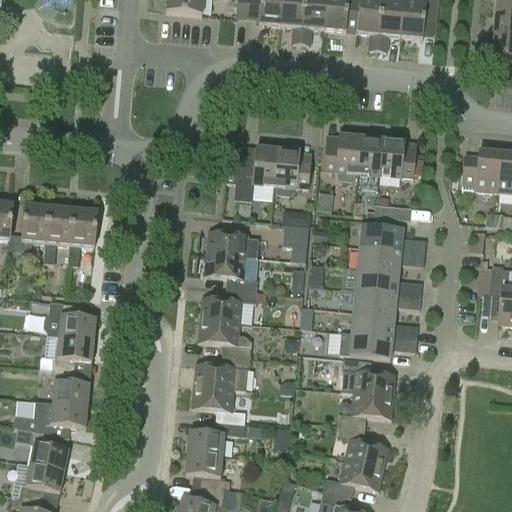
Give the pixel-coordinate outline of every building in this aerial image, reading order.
[(203,0),(167,0),(166,17),(201,20),(203,0)] [(247,23),(249,0),(237,0),(236,22),(247,23)] [(280,31),(282,0),(249,0),(247,23),(259,24),(258,29),(280,31)] [(282,0),(280,31),(292,32),(291,49),(300,49),(304,0),(282,0)] [(304,0),(300,49),(309,50),(311,34),(323,35),(326,0),(304,0)] [(336,0),(326,0),(323,35),(345,37),(345,36),(356,37),(360,2),(336,0)] [(434,40),(437,7),(437,0),(421,0),(421,8),(403,6),(400,42),(422,44),(423,39),(434,40)] [(511,0),(496,0),(495,19),(511,20),(511,0)] [(360,2),(356,37),(356,38),(369,39),(368,56),(377,56),(382,4),(360,2)] [(382,4),(377,56),(386,57),(388,41),(400,42),(403,6),(382,4)] [(493,41),(511,42),(511,20),(495,19),(493,41)] [(511,42),(493,41),(490,63),(511,65),(511,42)] [(335,177),(336,177),(336,183),(339,188),(351,188),(355,185),(356,179),(357,179),(360,143),(338,141),(338,147),(326,146),(323,176),(335,177)] [(360,143),(357,179),(379,181),(382,145),(360,143)] [(401,183),(401,177),(413,178),(416,154),(404,153),(404,147),(382,145),(379,181),(401,183)] [(251,207),(252,193),(273,195),(277,155),(255,153),(254,159),(242,158),(240,178),(236,178),(234,205),(251,207)] [(296,193),(296,187),(308,188),(311,165),(299,163),(299,157),(277,155),(273,195),(274,195),(274,197),(277,202),(289,203),(293,199),(294,193),(296,193)] [(464,161),(461,194),(496,197),(500,158),(478,156),(477,162),(464,161)] [(511,159),(500,158),(496,197),(511,198),(511,159)] [(0,244),(9,245),(11,246),(14,210),(14,203),(9,202),(9,204),(4,204),(3,209),(0,208),(0,244)] [(377,203),(376,211),(387,212),(388,204),(377,203)] [(20,246),(11,246),(9,245),(7,265),(30,268),(32,247),(45,249),(49,213),(49,206),(44,205),(44,207),(39,207),(38,212),(24,211),(20,246)] [(70,251),(73,216),(74,208),(69,208),(68,210),(63,209),(63,215),(49,213),(45,249),(43,269),(54,270),(56,250),(70,251)] [(73,216),(70,251),(68,271),(78,272),(80,252),(94,254),(98,218),(98,211),(93,210),(93,212),(88,212),(87,217),(73,216)] [(373,224),(409,227),(410,215),(374,212),(373,224)] [(310,219),(296,218),(294,231),(308,232),(310,219)] [(493,232),(494,219),(486,218),(485,231),(493,232)] [(493,232),(502,233),(503,220),(494,219),(493,232)] [(359,253),(424,259),(425,246),(401,244),(402,234),(361,231),(359,253)] [(290,268),(305,270),(308,234),(284,232),(282,252),(292,253),(290,268)] [(323,246),(324,235),(313,234),(312,245),(323,246)] [(205,259),(256,264),(258,246),(248,245),(248,241),(207,237),(205,259)] [(481,258),(483,238),(471,237),(469,257),(481,258)] [(313,250),(313,260),(322,261),(322,251),(313,250)] [(357,274),(398,278),(399,270),(423,272),(424,259),(359,253),(357,274)] [(244,284),(246,264),(256,265),(256,264),(205,259),(203,281),(233,284),(232,295),(256,297),(257,286),(244,284)] [(255,268),(256,283),(268,282),(266,267),(255,268)] [(355,296),(420,302),(422,289),(397,287),(398,278),(357,274),(355,296)] [(511,331),(511,291),(507,290),(508,275),(491,274),(489,301),(500,302),(497,330),(511,331)] [(291,285),(290,295),(301,296),(302,286),(291,285)] [(256,297),(232,295),(231,306),(201,303),(199,325),(240,329),(242,308),(255,309),(256,297)] [(353,317),(394,321),(395,313),(419,315),(420,302),(355,296),(353,317)] [(46,340),(46,342),(93,346),(95,324),(80,323),(81,311),(49,308),(48,322),(43,326),(42,335),(46,340)] [(351,338),(416,345),(417,332),(393,330),(394,321),(353,317),(351,338)] [(244,343),(239,342),(240,329),(199,325),(197,347),(227,350),(226,361),(250,364),(251,349),(244,343)] [(416,345),(351,338),(349,360),(390,365),(391,356),(415,358),(416,345)] [(46,342),(44,364),(51,365),(50,376),(74,378),(76,367),(91,368),(93,346),(46,342)] [(250,364),(226,361),(225,372),(195,370),(193,392),(245,397),(247,376),(249,376),(249,375),(250,364)] [(365,378),(366,366),(342,364),(341,376),(354,377),(352,399),(393,403),(395,381),(365,378)] [(54,388),(51,410),(87,413),(89,391),(73,389),(74,378),(50,376),(49,388),(54,388)] [(231,417),(233,397),(245,398),(245,397),(193,392),(191,414),(221,417),(220,428),(244,430),(245,418),(231,417)] [(391,425),(393,403),(352,399),(350,420),(337,419),(336,431),(360,433),(361,422),(391,425)] [(31,438),(55,443),(57,433),(85,435),(87,413),(51,410),(35,408),(33,425),(15,423),(12,434),(31,438)] [(205,427),(204,439),(189,437),(187,459),(222,463),(224,442),(228,442),(229,429),(205,427)] [(348,445),(343,466),(383,475),(388,454),(359,447),(360,433),(336,431),(335,442),(348,445)] [(278,434),(277,444),(286,445),(287,435),(278,434)] [(29,471),(63,478),(68,457),(53,454),(55,443),(31,438),(29,449),(33,450),(29,471)] [(199,494),(223,496),(224,485),(220,484),(222,463),(187,459),(185,481),(200,483),(199,494)] [(323,496),(346,502),(349,490),(378,497),(383,475),(343,466),(339,487),(326,484),(323,496)] [(59,500),(63,478),(29,471),(25,492),(20,492),(18,503),(42,508),(44,497),(59,500)] [(221,511),(223,496),(199,494),(198,507),(182,503),(179,511),(221,511)] [(332,511),(343,511),(346,502),(323,496),(320,508),(332,511)] [(40,511),(42,508),(18,503),(16,511),(40,511)]
